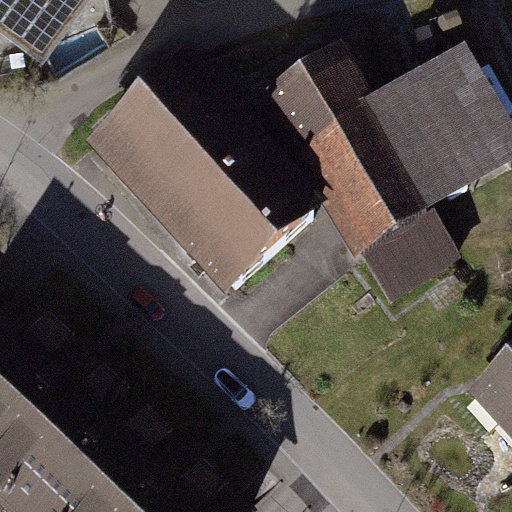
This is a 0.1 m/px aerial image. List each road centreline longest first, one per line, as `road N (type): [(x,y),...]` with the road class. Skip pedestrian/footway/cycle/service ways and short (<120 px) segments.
road 1 (residential): [(377,511),(220,350),(8,151)]
road 2 (residential): [(299,0),(131,59),(8,151)]
